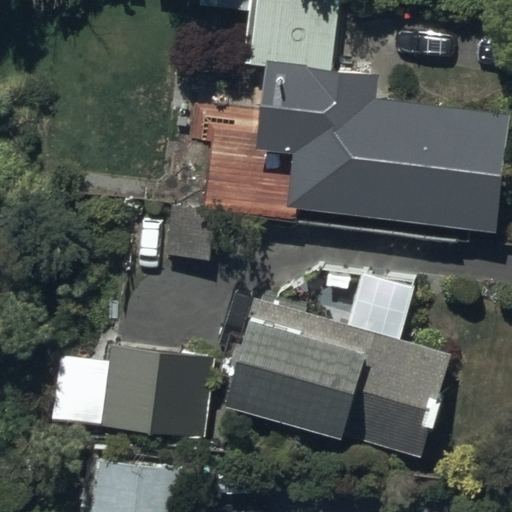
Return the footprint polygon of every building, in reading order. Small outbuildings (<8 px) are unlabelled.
[(297,142),(291,195),(498,220),(511,105),(511,103),(379,87),(381,64),(333,58),(340,0),(251,0),(245,53),(268,56),(258,137),(297,142)] [(172,205),(169,247),(230,251),(233,210),(172,205)] [(457,351),(260,294),(234,399),(431,455),(437,435),(440,436),(453,393),(445,391),(457,351)] [(215,355),(109,344),(100,423),(207,434),(215,355)] [(79,503),(96,504),(95,511),(187,511),(191,465),(82,457),(79,503)]
